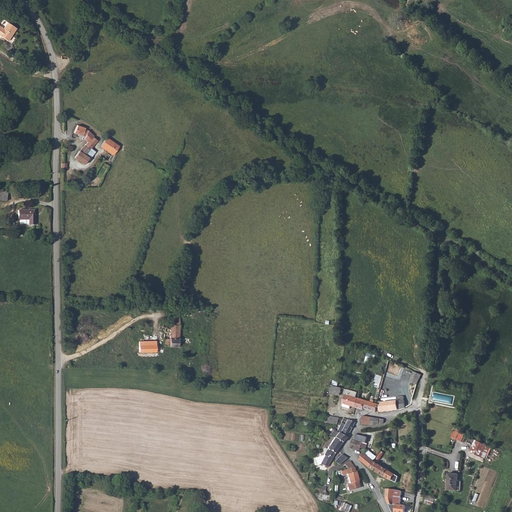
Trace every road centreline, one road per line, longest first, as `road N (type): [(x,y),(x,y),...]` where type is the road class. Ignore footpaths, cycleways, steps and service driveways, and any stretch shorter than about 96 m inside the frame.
road 1 (track): [(54,71),(78,49),(90,3),(156,40),(323,169),(511,277)]
road 2 (unclassified): [(55,206),(57,511)]
road 3 (track): [(419,407),(431,362),(439,235)]
road 4 (unclassified): [(55,80),(55,206)]
